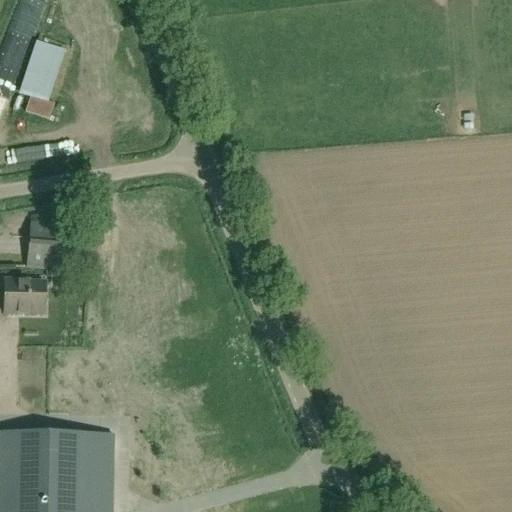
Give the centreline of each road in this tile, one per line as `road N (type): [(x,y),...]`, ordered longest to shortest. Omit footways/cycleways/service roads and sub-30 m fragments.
road 1 (unclassified): [(368,511),(294,403),(199,165)]
road 2 (unclassified): [(0,199),(199,165)]
road 3 (unclassified): [(199,165),(142,0)]
